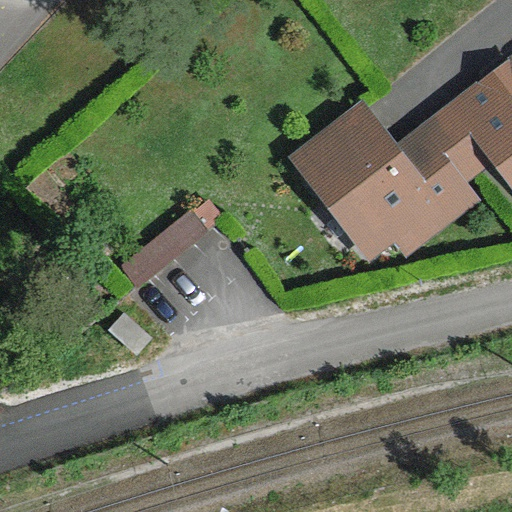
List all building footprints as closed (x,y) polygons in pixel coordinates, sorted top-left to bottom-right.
[(482,79),(497,99),(511,87),(511,72),(504,62),(482,79)] [(482,79),(455,100),(490,145),(511,172),(511,87),(497,99),(482,79)] [(455,100),(415,132),(450,177),(490,145),(455,100)] [(297,153),(366,241),(391,222),(422,198),(434,214),(462,191),(450,177),(415,132),(389,152),(355,108),(297,153)] [(391,222),(403,237),(434,214),(422,198),(391,222)] [(152,282),(219,223),(199,201),(132,260),(152,282)] [(149,334),(121,308),(106,324),(135,350),(149,334)]
